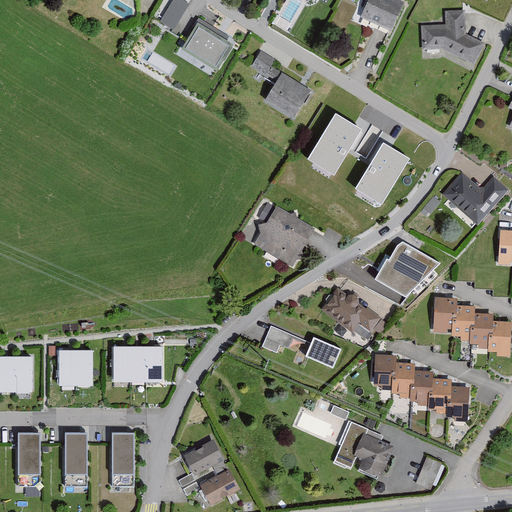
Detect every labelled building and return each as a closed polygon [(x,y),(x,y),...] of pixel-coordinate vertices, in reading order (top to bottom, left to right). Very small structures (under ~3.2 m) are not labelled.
[(189,4),(183,0),(172,0),(160,21),(174,30),(189,4)] [(403,2),(398,0),(367,0),(360,17),(390,31),(403,2)] [(422,50),(445,49),(473,64),(484,44),(465,34),(464,10),(445,11),(445,24),(421,26),(422,50)] [(231,46),(199,26),(184,51),(215,70),(231,46)] [(271,61),(258,53),(249,67),(262,75),(271,61)] [(260,102),(288,119),(306,93),(278,75),(260,102)] [(361,125),(335,110),(309,154),(334,169),(361,125)] [(409,154),(384,139),(357,184),(381,199),(409,154)] [(488,178),(478,189),(474,190),(457,175),(438,196),(473,226),(503,192),(488,178)] [(290,267),(311,230),(272,208),(270,211),(263,207),(256,220),(263,223),(251,245),(290,267)] [(511,233),(493,233),(492,267),(511,268),(510,274),(511,274),(511,233)] [(387,258),(375,279),(406,298),(440,264),(403,242),(396,246),(390,260),(387,258)] [(383,319),(341,291),(327,312),(356,332),(362,324),(374,332),(383,319)] [(511,356),(511,322),(497,322),(497,315),(479,314),(479,307),(461,307),(461,299),(438,298),(436,332),(455,333),(455,340),(474,341),(473,348),(492,349),(492,355),(511,356)] [(268,338),(289,347),(294,335),(272,326),(268,338)] [(345,349),(318,338),(311,356),(337,366),(345,349)] [(167,348),(117,349),(118,382),(167,382),(167,348)] [(96,386),(95,351),(63,352),(64,387),(96,386)] [(471,421),(472,388),(454,387),(455,379),(436,379),(437,372),(419,371),(419,364),(398,363),(399,356),(379,355),(378,389),(394,390),(393,397),(413,398),(413,405),(431,406),(431,413),(450,414),(450,420),(471,421)] [(37,359),(0,359),(0,392),(37,393),(37,359)] [(362,470),(385,478),(397,447),(383,442),(385,436),(351,423),(336,463),(355,470),(359,458),(366,461),(362,470)] [(87,489),(88,435),(66,435),(65,489),(87,489)] [(43,491),(44,437),(22,436),(21,490),(43,491)] [(133,490),(134,436),(112,436),(110,490),(133,490)] [(197,476),(225,461),(215,442),(187,457),(197,476)] [(444,464),(428,458),(419,484),(434,490),(444,464)] [(240,491),(229,471),(203,487),(215,506),(240,491)]
